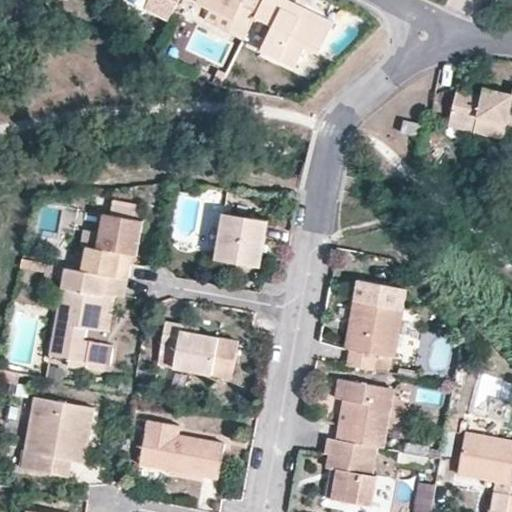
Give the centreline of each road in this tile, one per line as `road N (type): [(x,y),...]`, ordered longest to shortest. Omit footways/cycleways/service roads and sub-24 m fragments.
road 1 (residential): [(300,309),(334,137),(357,101),(414,53)]
road 2 (residential): [(261,511),(300,309)]
road 3 (residential): [(162,285),(300,309)]
